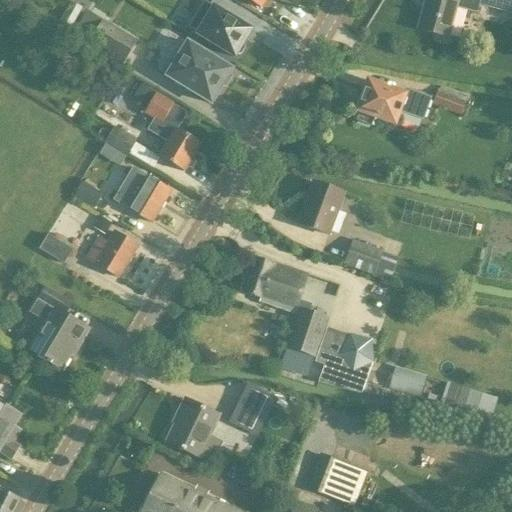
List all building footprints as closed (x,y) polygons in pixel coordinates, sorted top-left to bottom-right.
[(247,0),(261,8),(265,0),(247,0)] [(467,0),(426,0),(418,29),(448,37),(456,8),(477,13),(479,6),(468,3),(469,1),(467,0)] [(511,0),(469,0),(469,1),(468,3),(479,6),(511,14),(511,0)] [(204,1),(187,29),(235,58),(236,55),(241,55),(245,49),(243,45),(251,31),(204,1)] [(138,42),(105,22),(91,44),(124,64),(138,42)] [(448,49),(462,58),(468,48),(454,40),(448,49)] [(233,70),(188,43),(167,77),(212,104),(222,87),(227,87),(233,78),(230,74),(233,70)] [(395,124),(399,111),(423,119),(430,99),(405,90),(404,95),(369,83),(359,111),(361,112),(358,120),(372,125),(375,117),(395,124)] [(141,84),(132,98),(147,106),(155,92),(141,84)] [(432,105),(461,116),(466,103),(437,92),(432,105)] [(201,144),(178,130),(188,114),(155,94),(144,112),(153,118),(146,130),(168,143),(160,157),(184,172),(186,168),(193,170),(197,163),(192,158),(201,144)] [(127,157),(137,141),(115,128),(110,134),(105,143),(127,157)] [(103,130),(97,138),(105,143),(110,134),(103,130)] [(137,143),(131,153),(154,166),(160,156),(137,143)] [(132,168),(113,199),(120,204),(153,223),(172,192),(148,178),(132,168)] [(328,236),(344,194),(314,183),(298,224),(328,236)] [(83,184),(75,197),(95,208),(102,195),(83,184)] [(120,279),(139,247),(115,232),(108,243),(100,238),(87,259),(120,279)] [(65,265),(73,251),(48,236),(40,250),(65,265)] [(374,277),(383,253),(353,242),(345,266),(374,277)] [(377,273),(391,278),(398,258),(384,253),(377,273)] [(308,378),(327,319),(309,313),(311,306),(299,302),(308,276),(274,265),(256,259),(244,294),(260,299),(259,302),(298,316),(281,369),(308,378)] [(80,345),(89,330),(65,316),(72,304),(47,289),(39,302),(56,312),(32,352),(61,369),(77,343),(80,345)] [(369,371),(380,342),(351,332),(341,360),(369,371)] [(0,334),(0,346),(11,353),(16,344),(0,334)] [(427,379),(394,369),(388,391),(420,400),(427,379)] [(443,405),(463,411),(469,392),(449,385),(443,405)] [(251,434),(263,410),(241,399),(229,423),(251,434)] [(188,400),(167,443),(199,458),(211,464),(218,450),(205,444),(209,437),(219,416),(188,400)] [(7,442),(21,418),(0,405),(0,452),(12,460),(19,449),(7,442)] [(353,507),(366,473),(324,457),(310,491),(353,507)] [(235,511),(160,476),(142,511),(235,511)] [(0,507),(9,511),(14,511),(19,502),(0,491),(0,507)] [(320,511),(289,500),(284,511),(320,511)]
